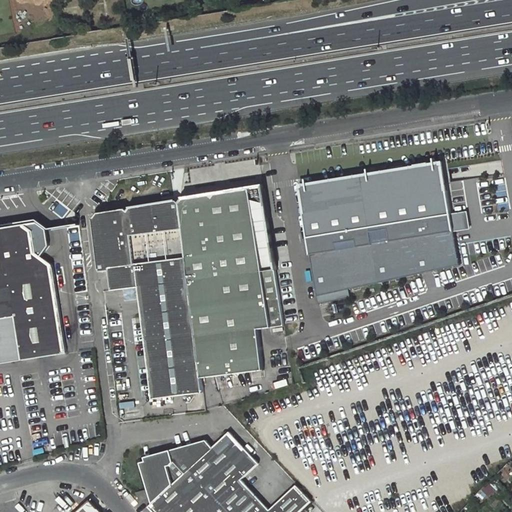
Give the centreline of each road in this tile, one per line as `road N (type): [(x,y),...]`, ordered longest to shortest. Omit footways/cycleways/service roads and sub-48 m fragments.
road 1 (trunk): [(0,125),(511,43)]
road 2 (unclassified): [(511,98),(0,180)]
road 3 (trunk): [(511,7),(213,54)]
road 4 (trunk): [(432,0),(251,34),(213,54)]
road 5 (trunk): [(213,54),(0,89)]
road 6 (unknown): [(112,438),(224,419),(239,423),(287,480)]
road 7 (unclassified): [(0,484),(69,471),(98,481),(126,511)]
